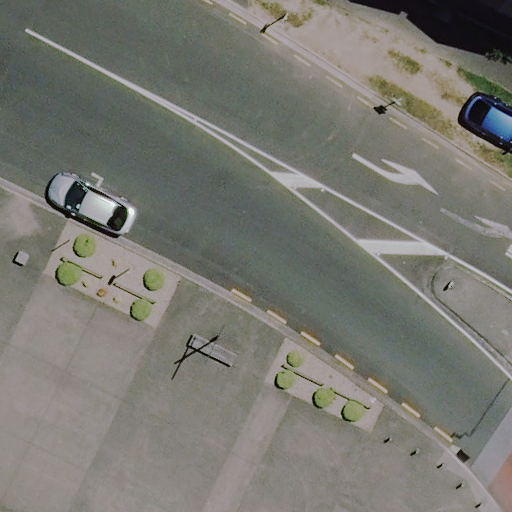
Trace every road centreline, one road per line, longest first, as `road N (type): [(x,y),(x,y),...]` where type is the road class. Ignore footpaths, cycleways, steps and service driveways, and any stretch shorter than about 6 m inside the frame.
road 1 (residential): [(511,445),(247,150)]
road 2 (residential): [(247,150),(437,207),(511,250)]
road 3 (residential): [(247,150),(0,27)]
